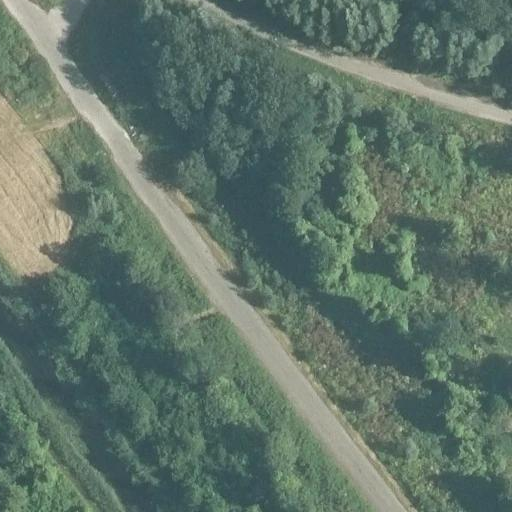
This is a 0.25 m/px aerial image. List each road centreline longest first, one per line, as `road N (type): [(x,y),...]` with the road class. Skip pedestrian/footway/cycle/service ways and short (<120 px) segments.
road 1 (unclassified): [(380,511),(268,378),(44,38)]
road 2 (unclassified): [(511,115),(408,86),(215,0)]
